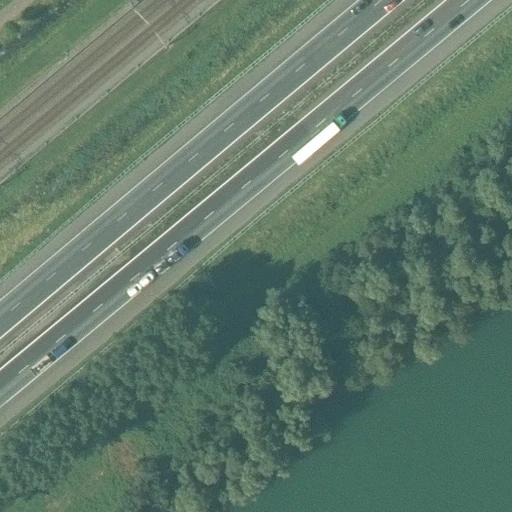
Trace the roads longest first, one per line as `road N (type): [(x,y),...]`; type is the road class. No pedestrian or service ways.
road 1 (motorway): [(0,388),(467,0)]
road 2 (motorway): [(379,0),(0,318)]
